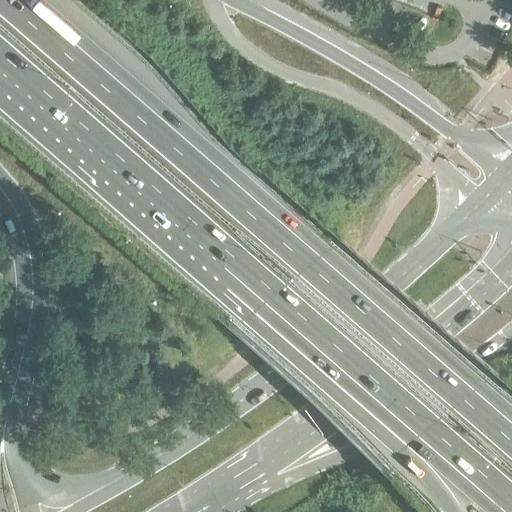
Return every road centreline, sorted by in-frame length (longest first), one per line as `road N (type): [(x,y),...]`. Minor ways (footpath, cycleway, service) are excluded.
road 1 (motorway): [(511,430),(11,0)]
road 2 (primary): [(478,205),(287,375),(175,455),(72,511)]
road 3 (primary): [(210,497),(323,418),(511,259)]
road 4 (motorway): [(231,266),(511,509)]
road 5 (primary): [(210,497),(361,451),(511,330)]
road 6 (unclassified): [(214,0),(243,50),(267,68),(369,106),(436,157),(478,205)]
road 7 (motorway): [(231,266),(454,511)]
road 8 (primary): [(503,180),(370,74),(234,0)]
road 9 (motorway): [(0,64),(231,266)]
road 10 (primary): [(2,433),(36,280),(31,235),(0,178)]
